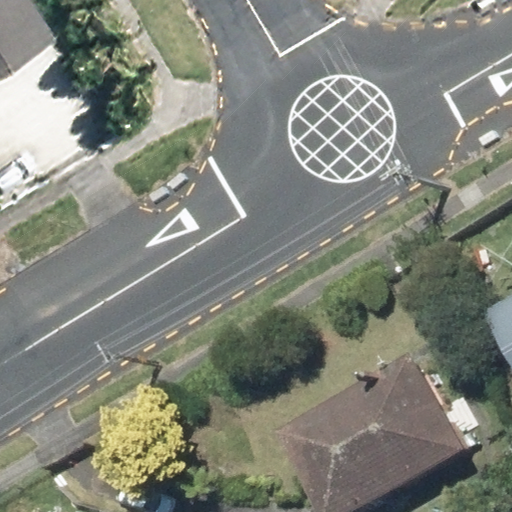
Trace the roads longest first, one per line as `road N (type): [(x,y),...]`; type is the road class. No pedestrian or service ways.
road 1 (residential): [(0,370),(357,150)]
road 2 (residential): [(357,150),(511,55)]
road 3 (residential): [(357,150),(259,0)]
